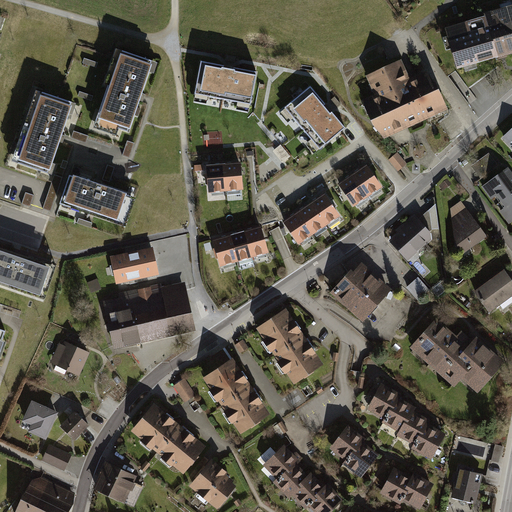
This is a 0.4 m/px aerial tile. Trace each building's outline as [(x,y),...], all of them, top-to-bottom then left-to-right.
[(511,7),(490,14),(491,17),(503,58),(511,55),(511,7)] [(0,42),(8,19),(0,15),(0,42)] [(491,17),(447,29),(459,71),(503,58),(491,17)] [(163,64),(123,52),(98,128),(138,141),(163,64)] [(255,69),(200,60),(195,93),(250,102),(255,69)] [(409,80),(401,62),(366,78),(374,95),(362,100),(382,143),(449,112),(430,70),(409,80)] [(346,130),(310,88),(285,109),(321,152),(346,130)] [(83,103),(40,89),(12,171),(55,185),(83,103)] [(511,128),(502,138),(511,148),(511,128)] [(284,141),(275,146),(282,159),(291,155),(284,141)] [(399,168),(408,160),(397,149),(389,157),(399,168)] [(247,164),(229,166),(231,194),(249,192),(247,164)] [(229,166),(210,167),(212,195),(231,194),(229,166)] [(357,177),(372,200),(387,190),(372,167),(357,177)] [(511,170),(485,189),(494,201),(501,196),(506,204),(511,199),(511,170)] [(143,197),(77,176),(65,212),(131,233),(143,197)] [(358,209),(372,200),(357,177),(343,186),(358,209)] [(315,206),(330,229),(344,221),(328,197),(315,206)] [(511,199),(506,204),(509,209),(503,213),(511,225),(511,199)] [(488,237),(460,201),(451,207),(454,245),(466,257),(488,237)] [(301,215),(317,238),(330,229),(315,206),(301,215)] [(287,224),(303,247),(317,238),(301,215),(287,224)] [(437,238),(417,217),(391,240),(410,262),(437,238)] [(265,229),(249,234),(257,261),(273,256),(265,229)] [(249,234),(233,238),(241,265),(257,261),(249,234)] [(233,238),(215,243),(222,270),(241,265),(233,238)] [(162,276),(157,249),(113,258),(119,285),(162,276)] [(0,289),(43,303),(54,268),(0,251),(0,289)] [(362,263),(333,294),(363,322),(392,290),(362,263)] [(511,297),(511,282),(503,271),(474,293),(491,314),(511,297)] [(428,289),(418,279),(408,289),(419,299),(428,289)] [(186,280),(102,298),(113,349),(197,332),(186,280)] [(256,329),(295,386),(324,366),(285,310),(256,329)] [(456,337),(438,320),(411,348),(454,389),(463,380),(478,395),(505,365),(476,338),(472,342),(461,332),(456,337)] [(90,354),(61,342),(52,364),(81,376),(90,354)] [(244,437),(273,417),(233,359),(205,379),(244,437)] [(186,399),(197,392),(185,374),(174,382),(186,399)] [(405,398),(385,386),(372,408),(392,420),(403,401),(405,398)] [(60,414),(33,401),(24,421),(32,425),(29,432),(47,440),(58,418),(60,414)] [(419,411),(403,401),(392,420),(388,427),(404,437),(417,414),(419,411)] [(208,447),(156,404),(131,433),(184,477),(208,447)] [(76,413),(62,427),(76,441),(90,427),(80,417),(76,413)] [(435,424),(417,414),(404,437),(402,439),(420,449),(433,427),(435,424)] [(370,441),(352,427),(334,451),(352,465),(368,444),(370,441)] [(452,437),(433,427),(420,449),(419,452),(437,463),(452,437)] [(493,459),(500,460),(503,443),(496,441),(493,459)] [(368,444),(352,465),(348,470),(365,482),(384,456),(368,444)] [(51,445),(44,460),(65,470),(72,455),(51,445)] [(288,446),(266,469),(281,483),(298,464),(302,460),(288,446)] [(224,511),(244,487),(214,464),(192,491),(218,511),(224,511)] [(281,483),(278,486),(292,499),(294,498),(313,478),(298,464),(281,483)] [(139,478),(106,465),(95,492),(128,505),(139,478)] [(481,474),(460,469),(449,511),(478,511),(480,506),(474,504),(481,474)] [(418,480),(399,470),(385,496),(404,506),(407,501),(418,480)] [(329,489),(315,476),(313,478),(294,498),(309,511),(311,508),(329,489)] [(421,476),(407,501),(426,511),(440,486),(421,476)] [(45,511),(58,485),(41,477),(32,480),(16,511),(45,511)] [(58,485),(45,511),(70,511),(75,502),(75,493),(58,485)] [(338,511),(348,502),(332,486),(329,489),(311,508),(315,511),(338,511)]
